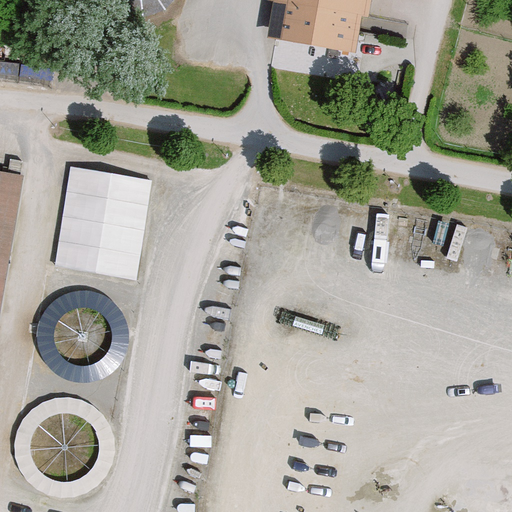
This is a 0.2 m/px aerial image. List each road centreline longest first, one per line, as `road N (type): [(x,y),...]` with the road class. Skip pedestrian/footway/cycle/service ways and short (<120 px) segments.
road 1 (unknown): [(511,347),(404,328),(355,302),(296,241),(282,214)]
road 2 (unknown): [(50,99),(0,337)]
road 3 (unknown): [(436,0),(377,158)]
road 4 (unknown): [(261,137),(240,0)]
